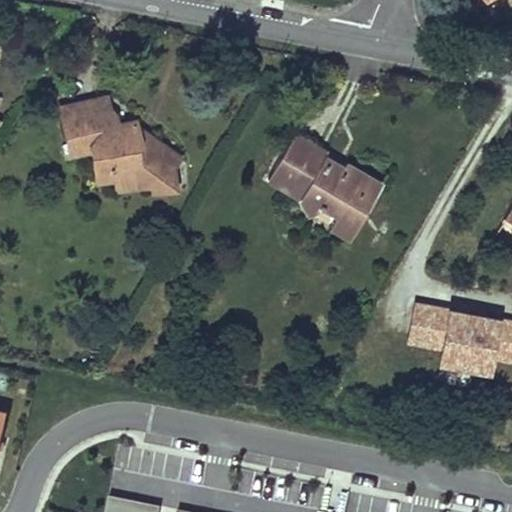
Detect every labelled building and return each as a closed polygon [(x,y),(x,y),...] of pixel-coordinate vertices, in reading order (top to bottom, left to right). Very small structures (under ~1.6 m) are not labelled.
[(178,157),(150,136),(143,146),(137,142),(139,141),(134,120),(116,124),(113,112),(107,106),(105,97),(80,102),(81,109),(61,113),(70,153),(79,151),(86,142),(94,148),(103,155),(105,173),(114,172),(114,177),(132,175),(134,186),(152,184),(153,190),(174,188),(171,167),(178,157)] [(80,102),(60,107),(61,113),(81,109),(80,102)] [(150,136),(144,132),(139,141),(137,142),(143,146),(150,136)] [(326,153),(293,133),(267,178),(299,197),(308,212),(321,204),(336,213),(329,226),(349,237),(380,184),(344,163),(339,171),(330,166),(331,161),(324,157),(326,153)] [(86,142),(79,151),(91,149),(95,180),(114,177),(114,172),(105,173),(103,155),(94,148),(86,142)] [(132,175),(114,177),(116,188),(134,186),(132,175)] [(511,312),(411,296),(405,341),(432,344),(431,368),(487,377),(493,358),(511,360),(511,312)] [(159,511),(161,500),(110,495),(108,511),(159,511)]
